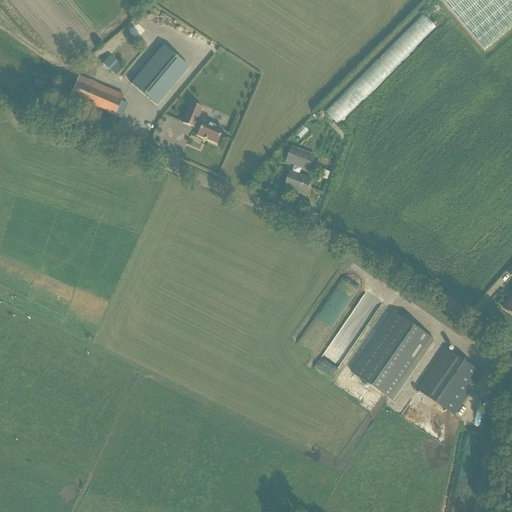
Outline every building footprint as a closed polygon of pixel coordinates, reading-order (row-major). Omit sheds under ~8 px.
[(511,0),(441,0),(484,51),(511,27),(511,0)] [(403,40),(330,115),(342,128),(440,28),(427,16),(403,40)] [(163,46),(131,84),(157,106),(189,68),(163,46)] [(103,64),(103,65),(100,68),(105,72),(108,69),(116,76),(123,68),(110,57),(103,64)] [(128,104),(121,101),(123,96),(79,77),(70,97),(121,119),(128,104)] [(35,79),(33,86),(43,89),(45,82),(35,79)] [(202,109),(191,104),(182,124),(193,128),(194,127),(199,130),(197,136),(216,145),(223,130),(203,122),(202,123),(197,121),(202,109)] [(309,171),(315,155),(292,146),(286,163),(309,171)] [(323,167),(319,177),(327,179),(330,170),(323,167)] [(290,173),(289,177),(285,187),(300,192),(300,194),(306,196),(310,187),(312,181),(290,173)] [(511,314),(511,294),(503,308),(511,314)] [(393,312),(351,373),(392,401),(434,341),(393,312)] [(418,391),(454,416),(483,374),(447,349),(418,391)] [(475,438),(482,439),(484,427),(476,426),(475,438)]
